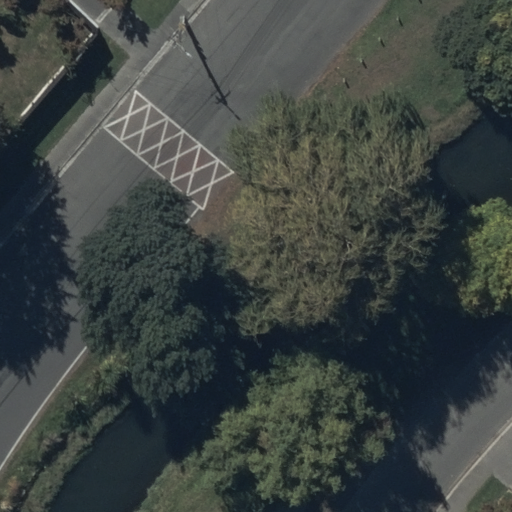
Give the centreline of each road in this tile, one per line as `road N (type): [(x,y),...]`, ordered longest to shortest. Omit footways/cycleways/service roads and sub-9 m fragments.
road 1 (unclassified): [(304,0),(176,141),(0,390)]
road 2 (unclassified): [(511,382),(387,511)]
